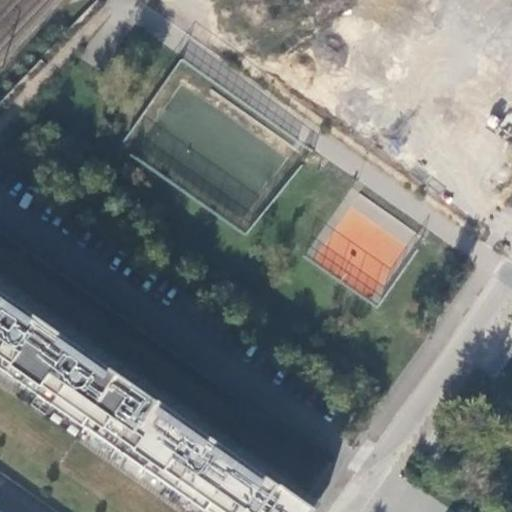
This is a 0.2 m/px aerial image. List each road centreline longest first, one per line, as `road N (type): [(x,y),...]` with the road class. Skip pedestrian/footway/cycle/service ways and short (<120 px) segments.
road 1 (residential): [(0,215),(373,474)]
road 2 (unknown): [(418,371),(70,104)]
road 3 (residential): [(373,474),(511,274)]
